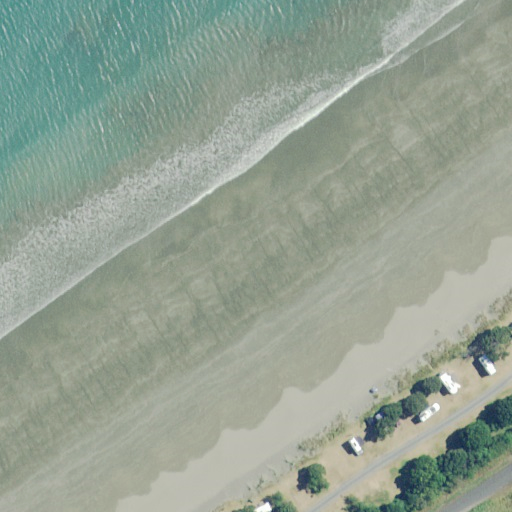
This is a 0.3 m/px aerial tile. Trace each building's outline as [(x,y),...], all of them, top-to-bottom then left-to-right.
[(470,382),(487,369),(482,361),(474,367),(472,364),(464,370),(467,374),(465,376),(470,382)] [(441,407),(453,397),(447,389),(443,392),(441,389),(432,396),(441,407)] [(398,434),(421,424),(410,410),(397,417),(400,422),(391,426),(389,439),(398,437),(398,434)] [(386,413),(377,411),(376,423),(385,425),(386,413)] [(361,438),(358,432),(346,437),(353,451),(375,440),(371,433),(361,438)] [(391,489),(395,486),(404,497),(417,486),(404,469),(398,474),(395,470),(384,479),(391,489)] [(302,495),(299,492),(304,488),(298,478),(292,481),(289,477),(282,482),(294,500),(302,495)] [(371,503),(388,490),(384,484),(381,486),(376,480),(359,493),(366,502),(362,506),(365,510),(372,505),(371,503)] [(267,501),(265,497),(254,503),(259,511),(265,511),(276,506),(271,498),(267,501)]
